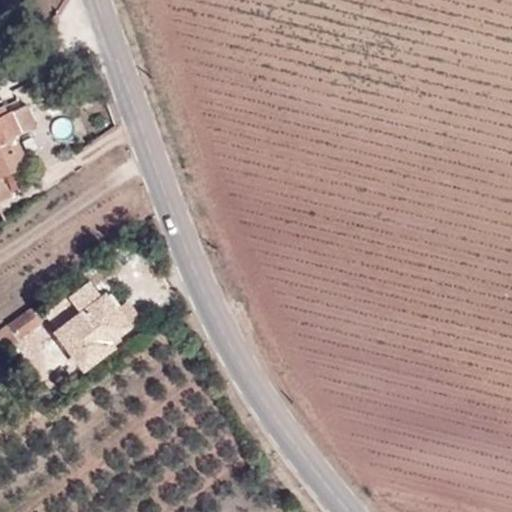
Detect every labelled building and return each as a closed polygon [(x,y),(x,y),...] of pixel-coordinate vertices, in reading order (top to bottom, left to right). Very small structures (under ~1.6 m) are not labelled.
[(9,103),(0,107),(0,115),(12,110),(9,103)] [(0,115),(0,200),(11,196),(0,174),(27,162),(14,132),(21,129),(12,110),(0,115)] [(129,324),(127,321),(118,309),(105,293),(102,294),(90,280),(45,314),(84,366),(113,344),(110,338),(129,324)] [(118,309),(127,321),(137,312),(130,301),(118,309)] [(8,323),(19,338),(42,320),(32,305),(8,323)] [(0,339),(7,347),(19,338),(8,323),(0,328),(0,339)]
